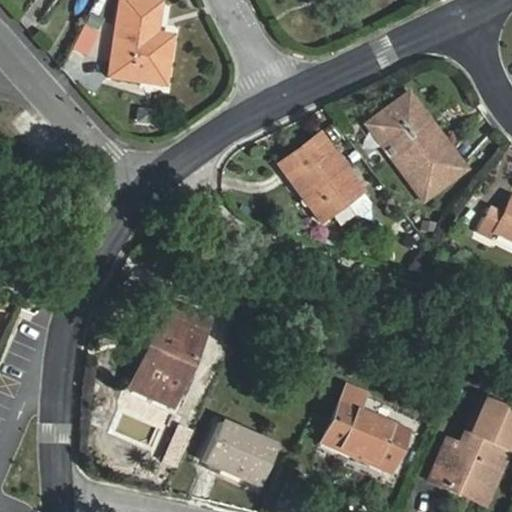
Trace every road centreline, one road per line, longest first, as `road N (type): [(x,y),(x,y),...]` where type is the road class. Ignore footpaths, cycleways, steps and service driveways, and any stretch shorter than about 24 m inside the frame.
road 1 (residential): [(144,194),(78,300),(59,488)]
road 2 (residential): [(463,16),(284,100)]
road 3 (residential): [(28,71),(144,194)]
road 4 (residential): [(284,100),(144,194)]
